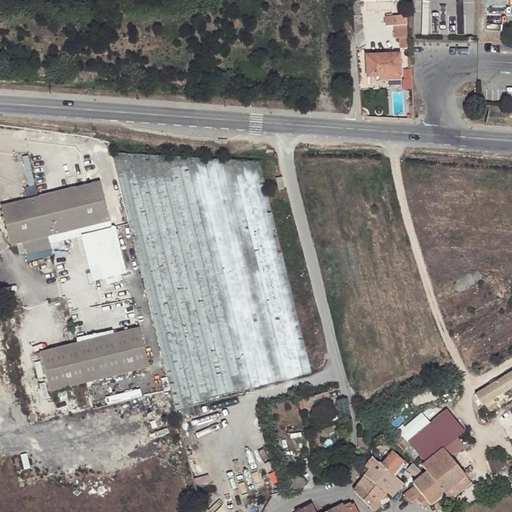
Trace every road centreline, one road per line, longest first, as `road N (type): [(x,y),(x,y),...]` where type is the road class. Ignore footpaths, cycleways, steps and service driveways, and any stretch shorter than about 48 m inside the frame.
road 1 (residential): [(280,123),(349,408),(349,489)]
road 2 (track): [(389,131),(413,244),(467,377),(472,422),(511,453)]
road 3 (tertiary): [(0,104),(280,123)]
road 4 (tertiary): [(357,128),(511,140)]
